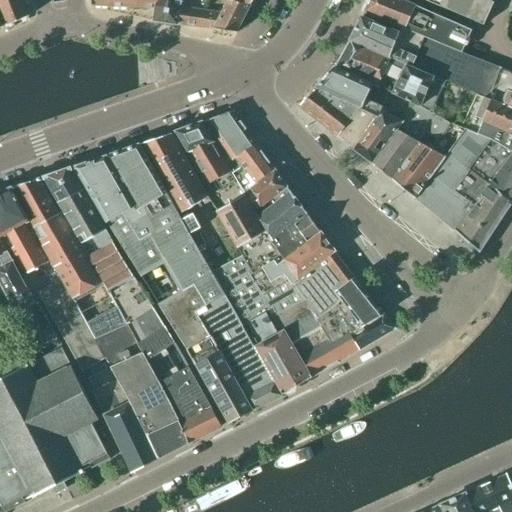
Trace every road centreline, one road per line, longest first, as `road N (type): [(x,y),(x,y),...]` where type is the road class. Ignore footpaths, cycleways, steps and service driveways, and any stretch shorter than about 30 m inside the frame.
road 1 (residential): [(441,338),(105,511)]
road 2 (secondary): [(0,161),(245,75)]
road 3 (residential): [(357,211),(245,75)]
road 4 (residential): [(245,75),(206,51),(80,24)]
road 5 (residential): [(357,211),(441,338)]
road 6 (residential): [(479,300),(357,211)]
road 7 (unclassified): [(397,511),(511,460)]
